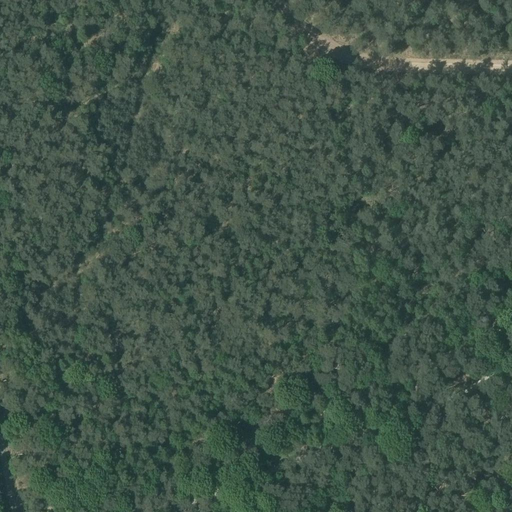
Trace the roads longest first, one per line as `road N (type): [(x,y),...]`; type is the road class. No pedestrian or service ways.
road 1 (unclassified): [(170,511),(436,407),(511,354)]
road 2 (track): [(275,0),(312,37),(353,59),(511,68)]
